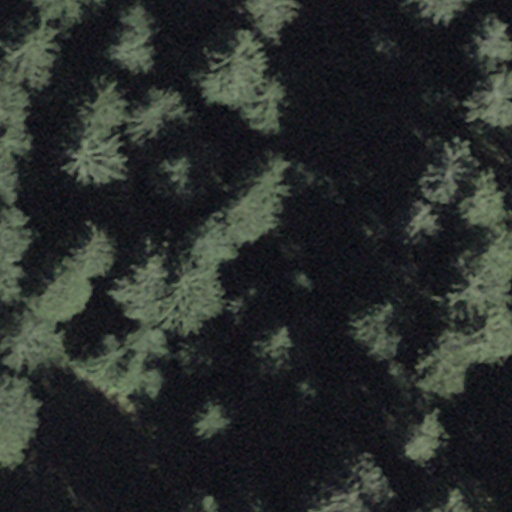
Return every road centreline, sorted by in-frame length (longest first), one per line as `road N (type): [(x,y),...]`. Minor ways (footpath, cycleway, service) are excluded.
road 1 (track): [(511,461),(76,439),(46,426),(0,353)]
road 2 (track): [(109,0),(51,163),(19,387)]
